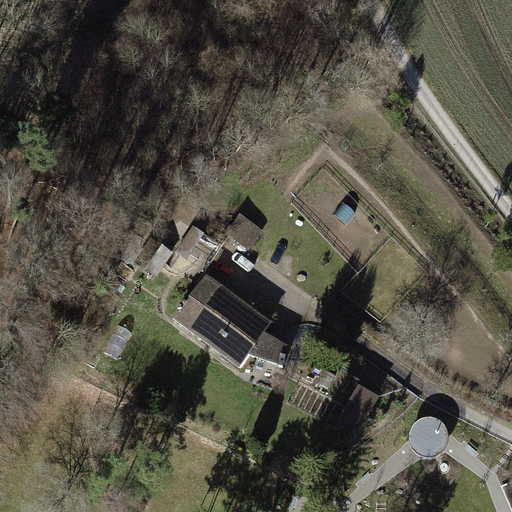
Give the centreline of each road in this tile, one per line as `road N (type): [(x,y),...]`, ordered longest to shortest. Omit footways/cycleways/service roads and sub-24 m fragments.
road 1 (track): [(511,437),(436,405),(318,311),(225,260)]
road 2 (track): [(511,210),(402,71),(371,0)]
